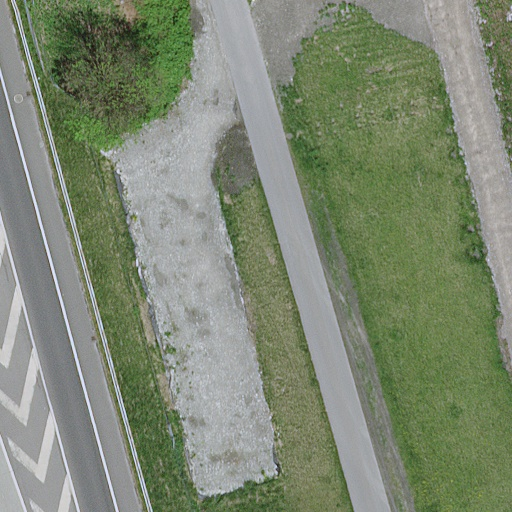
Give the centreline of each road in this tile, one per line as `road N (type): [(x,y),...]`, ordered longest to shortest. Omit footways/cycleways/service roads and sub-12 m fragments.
road 1 (track): [(372,511),(227,0)]
road 2 (motorway): [(103,511),(0,146)]
road 3 (track): [(455,0),(511,245)]
